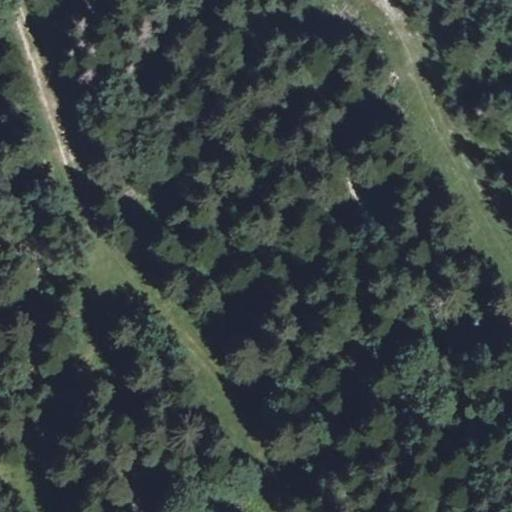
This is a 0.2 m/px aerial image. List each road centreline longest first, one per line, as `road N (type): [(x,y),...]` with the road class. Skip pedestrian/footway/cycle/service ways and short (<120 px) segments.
road 1 (track): [(129,286),(53,110),(18,0)]
road 2 (track): [(511,270),(399,0)]
road 3 (track): [(269,511),(261,452),(129,286)]
road 4 (track): [(129,286),(82,355),(41,438),(58,511)]
